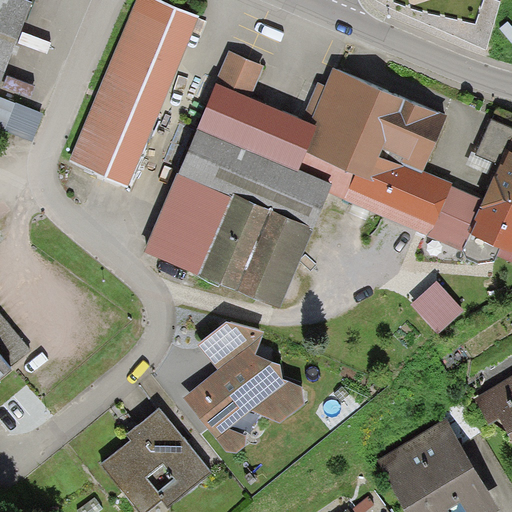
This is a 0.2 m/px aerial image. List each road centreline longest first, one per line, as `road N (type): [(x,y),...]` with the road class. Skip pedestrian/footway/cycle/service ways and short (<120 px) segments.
road 1 (residential): [(114,0),(40,161),(47,203),(120,261),(165,315),(150,353),(8,460)]
road 2 (tertiary): [(511,84),(324,10)]
